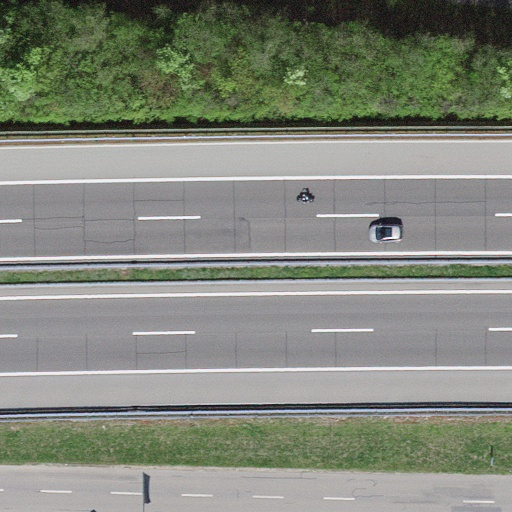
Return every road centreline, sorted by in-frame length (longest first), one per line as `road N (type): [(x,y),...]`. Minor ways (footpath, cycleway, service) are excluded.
road 1 (tertiary): [(511,502),(0,490)]
road 2 (motorway): [(0,336),(511,329)]
road 3 (motorway): [(511,214),(0,221)]
